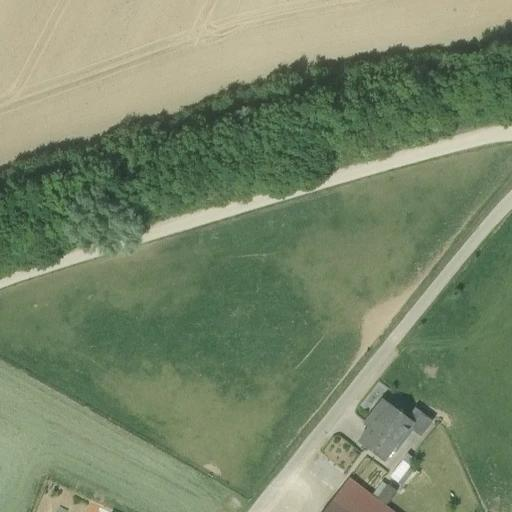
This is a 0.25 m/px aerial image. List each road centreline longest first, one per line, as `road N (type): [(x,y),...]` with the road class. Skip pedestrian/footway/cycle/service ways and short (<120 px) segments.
road 1 (track): [(0,281),(511,132)]
road 2 (unclassified): [(255,511),(511,198)]
